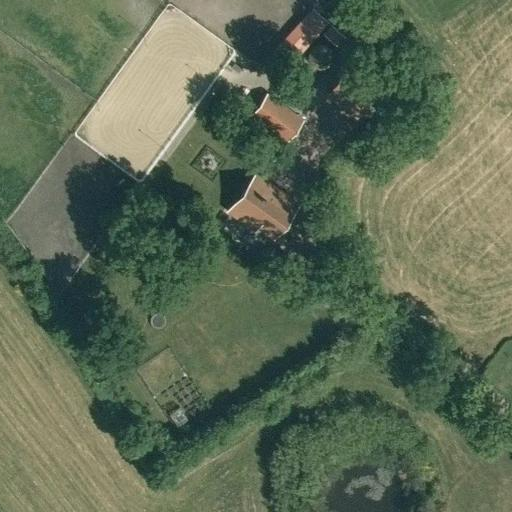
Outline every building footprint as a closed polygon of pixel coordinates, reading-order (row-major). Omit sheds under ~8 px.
[(319,12),(290,45),(300,53),(328,21),(319,12)] [(331,40),(340,30),(331,23),(323,33),(331,40)] [(330,63),(334,90),(360,87),(356,60),(330,63)] [(305,117),(270,92),(256,112),(291,137),(305,117)] [(296,203),(252,171),(226,207),(256,229),(258,226),(272,236),(296,203)]
